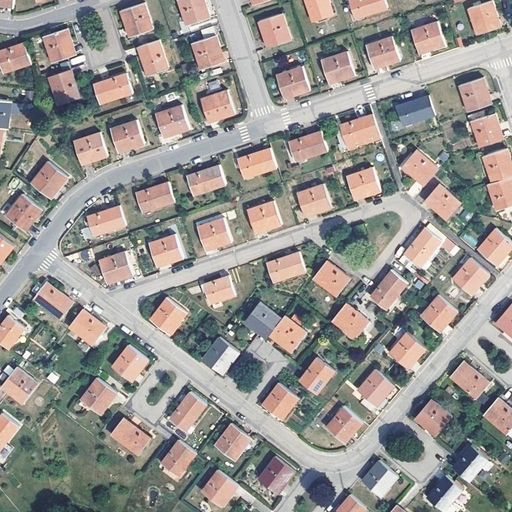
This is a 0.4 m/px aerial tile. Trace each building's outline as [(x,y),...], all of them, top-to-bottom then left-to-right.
[(135,24),(138,32),(157,26),(149,0),(125,8),(131,25),(135,24)] [(208,0),(182,0),(190,22),(214,14),(208,0)] [(332,0),(309,0),(315,18),(336,11),(332,0)] [(389,0),(352,0),(358,14),(390,4),(389,0)] [(479,31),(496,25),(503,22),(500,12),(496,0),(484,0),(471,4),(479,31)] [(273,32),(277,43),(294,37),(285,11),(261,19),(266,35),(270,33),(273,32)] [(440,18),(415,26),(422,50),(431,47),(429,43),(435,41),(436,43),(437,45),(448,41),(440,18)] [(208,36),(220,32),(217,24),(205,28),(208,36)] [(72,26),(48,34),(57,60),(76,53),(71,39),(73,38),(76,37),(72,26)] [(208,36),(196,40),(205,66),(225,60),(220,47),(222,46),(224,46),(220,32),(208,36)] [(270,33),(266,35),(270,45),(277,43),(273,32),(270,33)] [(395,33),(368,42),(374,57),(386,53),(389,61),(403,57),(395,33)] [(71,39),(76,53),(81,51),(76,37),(73,38),(71,39)] [(163,37),(142,44),(152,72),(172,65),(163,37)] [(29,40),(0,49),(8,70),(35,61),(29,40)] [(220,47),(225,60),(228,58),(224,46),(222,46),(220,47)] [(350,48),(324,57),(329,72),(339,68),(342,77),(358,72),(350,48)] [(386,53),(374,57),(377,66),(389,61),(386,53)] [(279,72),(284,88),(287,96),(295,93),(294,89),(300,87),(301,89),(301,91),(313,87),(305,63),(279,72)] [(54,74),(64,102),(84,95),(75,67),(54,74)] [(339,68),(329,72),(332,81),(342,77),(339,68)] [(99,81),(105,101),(137,89),(133,77),(131,70),(99,81)] [(487,74),(463,82),(472,108),(492,101),(487,86),(489,86),(491,85),(487,74)] [(492,101),(496,100),(491,85),(489,86),(487,86),(492,101)] [(231,87),(205,96),(212,115),(225,110),(226,114),(239,110),(231,87)] [(433,92),(401,102),(407,122),(440,112),(433,92)] [(16,99),(0,97),(0,124),(7,126),(12,127),(14,111),(16,99)] [(25,101),(16,99),(14,111),(24,113),(25,101)] [(173,129),(180,126),(181,130),(193,126),(185,102),(159,111),(168,134),(174,132),(173,129)] [(499,109),(475,117),(484,142),(504,136),(499,121),(501,120),(503,120),(499,109)] [(225,110),(212,115),(213,119),(226,114),(225,110)] [(373,112),(340,123),(347,143),(380,132),(373,112)] [(140,117),(115,126),(122,146),(135,141),(137,145),(148,141),(140,117)] [(504,136),(508,134),(503,120),(501,120),(499,121),(504,136)] [(326,127),(294,139),(300,158),(333,147),(326,127)] [(104,129),(78,138),(85,158),(98,153),(99,158),(112,153),(104,129)] [(380,132),(347,143),(348,148),(381,137),(380,132)] [(122,146),(123,150),(137,145),(135,141),(122,146)] [(275,145),(242,156),(245,164),(249,175),(282,164),(275,145)] [(420,146),(406,163),(429,182),(443,165),(420,146)] [(508,148),(484,156),(493,182),(508,177),(511,175),(511,173),(508,161),(509,160),(511,160),(508,148)] [(85,158),(86,162),(99,158),(98,153),(85,158)] [(53,159),(36,181),(52,193),(62,181),(65,184),(72,174),(53,159)] [(224,162),(191,173),(198,192),(230,181),(224,162)] [(352,172),(357,192),(373,186),(373,189),(374,191),(385,187),(377,163),(352,172)] [(493,182),(489,184),(498,209),(511,204),(511,188),(508,177),(493,182)] [(173,179),(140,190),(146,209),(179,199),(173,179)] [(59,191),(65,184),(62,181),(52,193),(55,196),(59,191)] [(327,181),(301,189),(308,208),(322,204),(322,206),(323,208),(335,204),(327,181)] [(443,181),(429,197),(452,216),(465,199),(443,181)] [(357,192),(359,196),(374,191),(373,189),(373,186),(357,192)] [(27,192),(10,213),(30,228),(35,222),(31,220),(36,213),(39,216),(47,207),(27,192)] [(278,197),(252,206),(259,225),(273,220),(274,222),(275,225),(286,221),(278,197)] [(124,202),(91,213),(98,233),(130,222),(124,202)] [(322,204),(308,208),(309,213),(323,208),(322,206),(322,204)] [(460,216),(468,221),(472,214),(464,210),(460,216)] [(228,215),(202,223),(208,243),(223,238),(224,240),(225,242),(236,238),(228,215)] [(273,220),(259,225),(260,230),(275,225),(274,222),(273,220)] [(367,222),(358,225),(361,234),(370,230),(367,222)] [(408,252),(404,257),(413,265),(417,260),(414,257),(416,255),(426,263),(447,237),(431,224),(410,250),(410,251),(409,252),(408,253),(408,252)] [(511,234),(500,225),(483,245),(498,258),(508,247),(511,249),(511,248),(511,234)] [(0,228),(0,259),(7,250),(10,253),(18,243),(0,228)] [(89,228),(82,229),(83,238),(91,237),(89,228)] [(180,231),(153,240),(161,263),(169,261),(168,257),(175,254),(176,258),(188,254),(180,231)] [(208,243),(210,247),(225,242),(224,240),(223,238),(208,243)] [(508,247),(498,258),(501,261),(511,249),(508,247)] [(130,248),(104,257),(111,276),(126,271),(127,275),(138,271),(130,248)] [(303,249),(271,260),(274,266),(278,279),(310,268),(303,249)] [(0,259),(0,264),(1,265),(5,259),(10,253),(7,250),(0,259)] [(471,255),(453,277),(469,290),(479,278),(481,279),(482,281),(491,271),(471,255)] [(331,258),(318,275),(341,293),(349,284),(355,276),(331,258)] [(397,267),(375,293),(379,297),(391,306),(413,280),(397,267)] [(111,276),(112,280),(127,275),(126,271),(111,276)] [(233,273),(208,281),(210,288),(214,300),(240,292),(233,273)] [(469,290),(473,293),(482,281),(481,279),(479,278),(469,290)] [(51,279),(38,295),(66,316),(78,300),(51,279)] [(440,293),(422,314),(437,326),(448,314),(451,318),(459,309),(440,293)] [(171,294),(155,316),(172,329),(180,317),(184,320),(192,309),(171,294)] [(265,299),(250,319),(260,327),(262,324),(274,333),(277,329),(287,316),(265,299)] [(350,300),(336,317),(360,336),(366,329),(374,319),(350,300)] [(511,302),(497,321),(506,329),(509,326),(511,328),(511,302)] [(87,306),(73,324),(87,334),(97,342),(105,332),(111,325),(87,306)] [(290,312),(287,316),(277,329),(289,338),(288,340),(286,342),(296,349),(311,329),(290,312)] [(13,313),(0,329),(0,337),(12,347),(29,325),(13,313)] [(448,314),(437,326),(441,330),(448,322),(451,318),(448,314)] [(180,317),(172,329),(175,332),(184,320),(180,317)] [(260,327),(272,336),(274,333),(262,324),(260,327)] [(412,328),(394,350),(409,363),(419,351),(423,354),(431,344),(412,328)] [(289,338),(277,329),(274,333),(286,342),(288,340),(289,338)] [(89,352),(97,342),(87,334),(80,344),(89,352)] [(224,334),(208,356),(224,368),(233,356),(236,358),(244,349),(224,334)] [(133,342),(117,363),(133,376),(143,363),(144,364),(146,366),(153,357),(133,342)] [(409,363),(413,366),(423,354),(419,351),(409,363)] [(322,354),(304,378),(322,391),(340,367),(322,354)] [(224,368),(227,371),(236,358),(233,356),(224,368)] [(469,356),(455,372),(481,394),(486,389),(495,379),(469,356)] [(133,376),(137,378),(146,366),(144,364),(143,363),(133,376)] [(20,365),(8,381),(20,390),(17,394),(27,401),(42,381),(20,365)] [(381,402),(378,400),(388,389),(391,391),(399,381),(380,366),(363,386),(369,392),(364,398),(376,408),(381,402)] [(47,378),(55,384),(60,376),(52,371),(47,378)] [(102,375),(85,397),(105,412),(112,402),(109,399),(118,387),(102,375)] [(284,379),(267,401),(283,414),(292,402),(296,405),(304,395),(284,379)] [(5,385),(17,394),(20,390),(8,381),(5,385)] [(109,399),(112,402),(122,390),(118,387),(109,399)] [(176,413),(174,416),(190,429),(211,401),(195,389),(176,413)] [(378,400),(381,402),(391,391),(388,389),(378,400)] [(486,389),(481,394),(488,400),(492,394),(486,389)] [(436,396),(420,415),(429,422),(430,420),(432,418),(444,428),(456,413),(436,396)] [(511,406),(500,396),(485,413),(508,432),(511,427),(511,406)] [(283,414),(287,416),(296,405),(292,402),(283,414)] [(348,403),(331,424),(346,437),(356,424),(358,426),(360,427),(367,419),(348,403)] [(7,411),(0,419),(0,450),(1,451),(23,425),(7,411)] [(128,415),(116,431),(143,452),(149,443),(155,435),(128,415)] [(429,422),(440,432),(444,428),(432,418),(430,420),(429,422)] [(234,421),(217,443),(237,459),(254,436),(234,421)] [(346,437),(350,439),(360,427),(358,426),(356,424),(346,437)] [(184,437),(166,461),(183,474),(201,450),(184,437)] [(476,441),(456,464),(473,478),(492,455),(476,441)] [(498,459),(505,464),(510,457),(503,452),(498,459)] [(280,454),(264,476),(284,491),(291,481),(289,479),(288,478),(297,466),(280,454)] [(380,458),(362,479),(382,495),(390,485),(387,482),(396,471),(380,458)] [(291,481),(300,469),(297,466),(288,478),(289,479),(291,481)] [(223,467),(206,489),(226,504),(234,494),(231,491),(240,480),(223,467)] [(390,485),(399,474),(398,473),(396,471),(387,482),(390,485)] [(450,472),(431,494),(452,511),(457,511),(464,505),(456,499),(467,486),(450,472)] [(355,492),(338,511),(364,511),(371,504),(355,492)] [(407,511),(397,503),(390,511),(407,511)]
